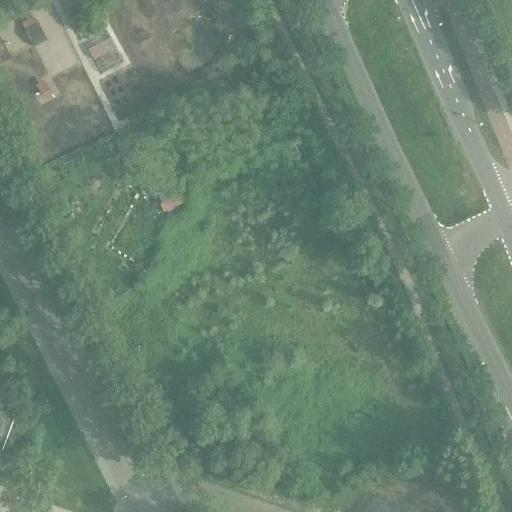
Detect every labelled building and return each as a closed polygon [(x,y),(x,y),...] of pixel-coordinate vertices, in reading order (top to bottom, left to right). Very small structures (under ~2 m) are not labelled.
[(0,0),(0,14),(25,2),(24,0),(0,0)] [(24,0),(25,2),(30,11),(39,6),(36,0),(24,0)] [(36,24),(24,30),(26,33),(29,40),(32,46),(44,40),(36,24)] [(145,135),(123,145),(134,167),(155,157),(145,135)] [(0,451),(1,452),(14,416),(1,412),(12,385),(14,378),(0,372),(0,451)]
